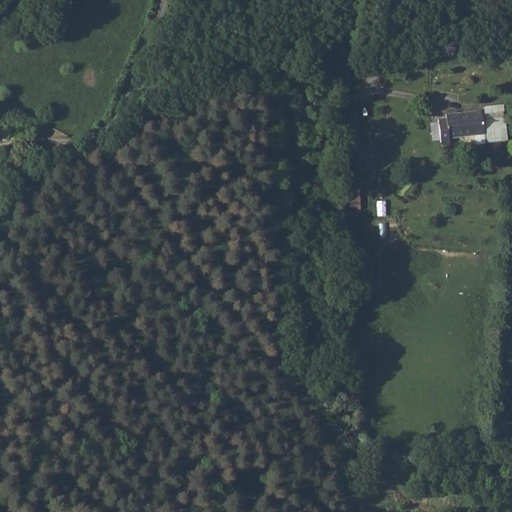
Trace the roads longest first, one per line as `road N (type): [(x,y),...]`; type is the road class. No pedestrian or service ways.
road 1 (track): [(130,91),(363,62),(511,31)]
road 2 (unclassified): [(61,142),(94,136),(116,117),(164,0)]
